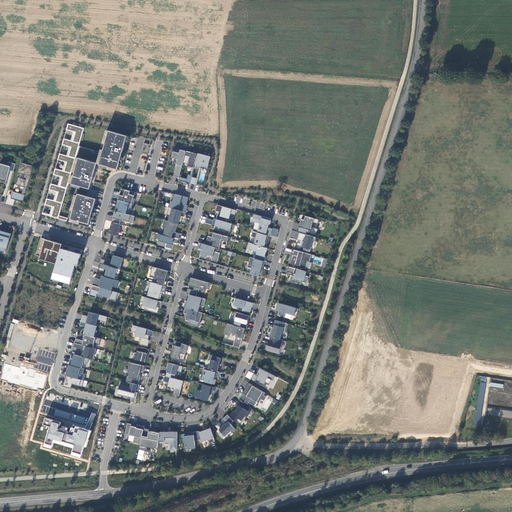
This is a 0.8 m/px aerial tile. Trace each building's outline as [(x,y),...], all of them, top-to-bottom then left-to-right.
[(84,128),(68,124),(67,129),(75,132),(73,141),(80,143),(84,128)] [(128,136),(109,130),(100,164),(118,169),(128,136)] [(73,141),(64,138),(62,145),(71,147),(69,156),(75,158),(80,143),(73,141)] [(176,167),(174,176),(179,177),(183,163),(185,155),(186,151),(180,149),(179,153),(173,151),(172,158),(178,159),(176,167)] [(194,167),(198,154),(191,152),(190,156),(185,155),(183,163),(188,164),(188,165),(194,167)] [(211,157),(198,153),(198,154),(194,167),(194,169),(199,170),(200,167),(207,169),(211,157)] [(69,156),(60,154),(58,160),(67,162),(64,171),(71,173),(75,158),(69,156)] [(97,163),(79,158),(72,183),(90,189),(97,163)] [(16,164),(9,162),(8,165),(0,163),(0,164),(0,181),(6,183),(10,170),(14,171),(16,164)] [(34,166),(21,162),(18,172),(25,174),(23,179),(19,178),(17,185),(24,187),(22,194),(13,191),(11,198),(23,202),(25,195),(26,188),(27,188),(34,166)] [(64,171),(55,169),(54,174),(63,177),(60,186),(67,188),(71,173),(64,171)] [(192,175),(188,174),(187,179),(179,177),(178,180),(190,183),(192,177),(192,175)] [(60,186),(51,184),(49,189),(58,192),(56,201),(63,203),(67,188),(60,186)] [(135,192),(122,188),(121,195),(120,195),(118,199),(133,204),(134,204),(135,199),(134,198),(135,192)] [(96,199),(78,193),(71,218),(89,224),(96,199)] [(171,201),(170,207),(186,212),(188,205),(183,204),(184,202),(187,203),(188,197),(175,194),(173,202),(171,201)] [(54,207),(51,216),(58,219),(59,216),(63,203),(56,201),(47,199),(45,204),(54,207)] [(133,204),(118,199),(115,210),(117,211),(128,214),(130,208),(131,208),(133,204)] [(236,210),(223,206),(220,216),(217,215),(216,219),(225,221),(226,218),(229,218),(231,213),(235,214),(236,210)] [(170,207),(169,207),(167,215),(170,216),(169,221),(180,225),(183,216),(184,217),(186,212),(170,207)] [(114,213),(112,222),(120,224),(121,220),(123,221),(123,220),(133,223),(135,216),(128,214),(117,211),(117,214),(114,213)] [(271,219),(254,214),(252,221),(260,223),(258,231),(262,232),(269,234),(271,235),(273,229),(267,227),(268,224),(269,224),(271,219)] [(319,219),(305,215),(304,220),(301,219),(297,232),(299,232),(306,234),(307,232),(316,235),(317,229),(312,227),(313,222),(318,224),(319,219)] [(216,219),(214,218),(214,220),(207,218),(206,222),(213,225),(214,222),(215,223),(214,229),(219,231),(220,227),(226,229),(225,230),(230,231),(232,223),(225,221),(216,219)] [(169,221),(165,220),(163,227),(164,227),(162,234),(179,239),(180,233),(175,232),(176,229),(178,224),(169,221)] [(120,224),(112,222),(111,226),(109,233),(118,236),(119,232),(121,232),(122,228),(120,228),(121,224),(120,224)] [(11,234),(0,230),(0,246),(0,247),(0,248),(0,250),(6,252),(9,241),(8,240),(9,238),(10,238),(11,234)] [(262,233),(252,231),(251,236),(256,237),(254,244),(266,247),(267,242),(269,234),(262,232),(262,233)] [(229,237),(214,232),(211,240),(207,239),(206,244),(215,247),(219,248),(222,240),(227,242),(229,237)] [(306,234),(299,232),(297,240),(301,241),(300,243),(298,242),(296,248),(300,249),(301,247),(304,248),(304,249),(310,251),(313,241),(315,242),(316,237),(306,234)] [(162,234),(158,233),(156,240),(167,242),(165,247),(171,249),(173,244),(171,243),(171,242),(177,244),(179,239),(162,234)] [(62,244),(40,238),(36,255),(39,256),(39,259),(55,264),(51,280),(70,285),(75,266),(78,267),(81,254),(60,248),(62,244)] [(215,247),(200,243),(199,248),(203,249),(202,251),(200,257),(206,259),(208,253),(213,255),(211,260),(218,262),(220,253),(214,251),(215,247)] [(254,244),(249,243),(248,248),(253,250),(252,253),(254,254),(253,258),(265,261),(266,257),(265,256),(267,248),(266,247),(254,244)] [(312,254),(295,250),(294,255),(293,257),(292,257),(292,258),(291,257),(290,263),(300,265),(301,264),(306,266),(308,261),(310,262),(312,254)] [(109,266),(120,269),(123,258),(112,255),(109,266)] [(109,266),(100,263),(99,267),(107,269),(105,276),(117,280),(121,269),(120,269),(109,266)] [(168,271),(153,266),(150,277),(160,279),(159,284),(166,286),(167,281),(165,281),(168,271)] [(306,271),(289,266),(287,272),(295,274),(295,276),(291,275),(289,281),(296,283),(297,282),(301,283),(302,280),(307,281),(309,276),(305,275),(306,271)] [(105,276),(103,276),(102,279),(95,278),(93,285),(112,291),(113,286),(117,287),(119,281),(117,280),(105,276)] [(211,283),(191,277),(189,285),(195,287),(194,290),(188,288),(187,293),(189,294),(196,296),(198,291),(199,292),(201,287),(209,289),(211,283)] [(159,284),(149,281),(148,286),(151,286),(148,295),(160,299),(162,294),(160,293),(161,291),(164,292),(166,286),(159,284)] [(93,285),(89,296),(96,298),(97,295),(103,297),(104,296),(110,298),(109,299),(115,301),(118,292),(112,291),(93,285)] [(206,299),(189,294),(188,301),(185,300),(183,307),(185,308),(198,311),(199,305),(204,306),(206,299)] [(162,302),(142,296),(140,302),(143,302),(142,305),(146,306),(145,309),(157,313),(159,307),(157,307),(158,305),(161,306),(162,302)] [(254,303),(236,298),(234,305),(243,308),(242,311),(250,313),(252,308),(251,308),(251,306),(253,307),(254,303)] [(299,308),(279,302),(274,319),(283,322),(286,313),(297,316),(299,308)] [(203,313),(198,311),(185,308),(184,312),(186,313),(185,317),(186,317),(185,320),(190,321),(191,319),(195,320),(195,321),(200,322),(203,313)] [(107,317),(90,312),(88,316),(88,318),(82,317),(81,321),(96,325),(98,319),(106,321),(107,317)] [(249,316),(235,312),(233,318),(235,320),(233,325),(245,328),(247,329),(248,324),(247,324),(249,316)] [(269,336),(271,337),(280,339),(282,331),(285,332),(287,323),(283,322),(276,320),(274,327),(272,327),(269,336)] [(97,326),(96,325),(81,321),(80,325),(86,326),(84,334),(95,337),(97,330),(96,330),(97,326)] [(233,325),(228,323),(224,334),(230,336),(231,332),(236,334),(233,346),(240,348),(245,328),(233,325)] [(140,344),(148,346),(149,340),(148,340),(148,338),(147,337),(148,335),(153,336),(154,331),(147,328),(133,325),(131,331),(137,333),(136,336),(141,337),(140,344)] [(84,334),(83,338),(84,339),(84,340),(76,338),(75,343),(93,348),(94,344),(99,345),(101,338),(95,337),(84,334)] [(280,339),(271,337),(269,345),(267,345),(266,349),(279,353),(283,340),(280,339)] [(188,345),(174,340),(173,345),(175,345),(172,357),(184,361),(188,345)] [(96,348),(93,348),(75,343),(74,347),(84,350),(82,356),(89,358),(93,359),(96,348)] [(149,349),(138,346),(137,352),(135,352),(133,359),(145,362),(147,356),(148,356),(149,349)] [(70,359),(69,365),(82,368),(83,363),(88,364),(89,358),(82,356),(74,354),(73,360),(70,359)] [(216,356),(210,354),(209,359),(211,360),(209,369),(212,369),(218,371),(219,365),(220,365),(222,358),(216,356)] [(145,366),(130,362),(128,371),(130,372),(129,376),(128,376),(126,381),(138,384),(141,375),(139,375),(140,371),(143,371),(145,366)] [(183,366),(168,362),(167,368),(168,368),(167,372),(166,376),(174,378),(176,374),(177,371),(181,372),(183,366)] [(12,365),(5,363),(1,378),(8,380),(7,382),(37,391),(38,388),(43,389),(47,376),(36,372),(36,371),(29,368),(29,369),(26,368),(26,367),(20,366),(20,367),(12,365)] [(82,368),(69,365),(66,375),(78,378),(80,372),(83,374),(84,369),(82,368)] [(275,375),(259,367),(256,372),(258,372),(256,375),(254,374),(251,380),(256,382),(257,380),(264,384),(265,383),(269,385),(272,380),(273,380),(275,375)] [(218,371),(212,369),(211,371),(205,369),(203,377),(205,377),(204,381),(215,384),(216,379),(214,379),(215,376),(218,377),(219,371),(218,371)] [(78,378),(67,375),(64,386),(71,388),(73,384),(83,386),(84,380),(78,378)] [(166,376),(165,376),(163,381),(169,383),(169,385),(176,387),(174,394),(179,396),(183,381),(174,378),(166,376)] [(138,384),(128,382),(128,383),(121,381),(118,393),(128,395),(127,398),(131,399),(131,401),(135,402),(140,385),(138,384)] [(481,382),(474,417),(480,418),(487,383),(481,382)] [(216,387),(200,383),(198,389),(201,390),(200,397),(209,399),(211,390),(215,391),(216,387)] [(265,393),(249,383),(246,388),(247,388),(241,397),(246,400),(245,402),(248,404),(249,402),(255,405),(257,402),(259,403),(261,399),(264,401),(267,396),(264,395),(265,393)] [(252,409),(240,400),(235,406),(237,408),(234,412),(238,414),(236,417),(242,420),(245,416),(247,417),(252,409)] [(219,423),(216,426),(221,432),(219,434),(223,438),(231,431),(232,432),(236,429),(231,424),(233,421),(228,414),(222,419),(225,422),(222,425),(219,423)] [(45,417),(44,418),(43,425),(49,427),(44,444),(53,447),(54,443),(72,448),(71,454),(81,457),(84,447),(87,447),(91,431),(73,425),(72,427),(70,427),(69,432),(66,431),(67,428),(62,426),(61,429),(60,428),(59,428),(61,422),(45,417)] [(132,424),(128,423),(125,433),(135,436),(133,442),(140,444),(144,428),(145,426),(137,424),(136,426),(132,425),(132,424)] [(199,431),(194,431),(195,440),(199,440),(202,439),(203,441),(208,439),(209,443),(215,441),(210,427),(203,430),(203,431),(200,432),(199,431)] [(149,429),(144,428),(140,446),(145,447),(145,446),(147,446),(152,431),(151,431),(151,433),(149,432),(149,429)] [(160,433),(152,431),(147,446),(158,448),(159,442),(160,433)] [(161,431),(160,433),(159,442),(171,442),(171,449),(177,449),(178,432),(165,431),(161,431)] [(194,431),(190,432),(190,433),(183,434),(184,442),(185,442),(186,449),(196,448),(195,440),(194,431)]
